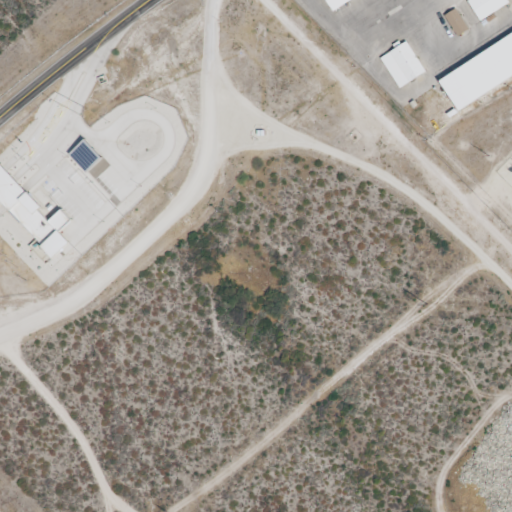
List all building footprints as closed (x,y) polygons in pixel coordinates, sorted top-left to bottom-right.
[(347,0),(332,10),(326,0),(347,0)] [(466,0),(507,0),(508,1),(479,19),(466,0)] [(454,8),(445,15),(458,34),(467,28),(454,8)] [(511,30),(511,72),(455,110),(436,80),(511,30)] [(405,41),(380,57),(399,87),(424,71),(405,41)] [(90,139),(74,154),(91,171),(106,157),(90,139)] [(13,209),(0,195),(0,164),(6,159),(34,189),(13,209)] [(34,189),(57,214),(67,205),(78,217),(65,229),(77,242),(59,259),(13,209),(34,189)]
